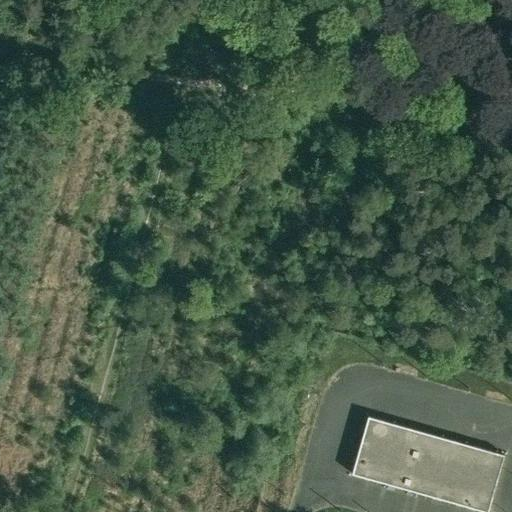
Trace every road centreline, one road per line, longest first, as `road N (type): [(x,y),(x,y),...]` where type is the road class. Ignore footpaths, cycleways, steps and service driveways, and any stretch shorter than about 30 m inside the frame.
road 1 (track): [(61,511),(181,80)]
road 2 (track): [(181,80),(511,125)]
road 3 (track): [(181,80),(0,61)]
